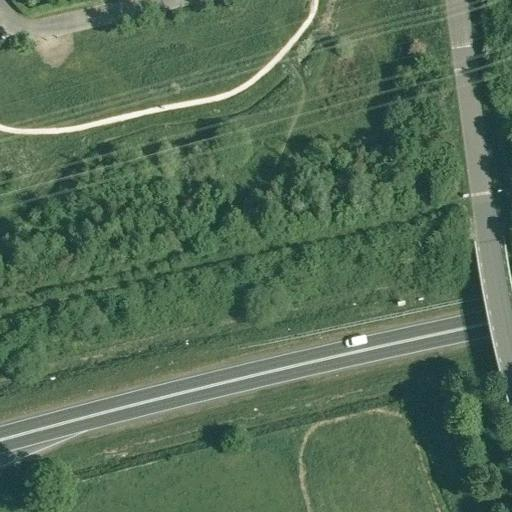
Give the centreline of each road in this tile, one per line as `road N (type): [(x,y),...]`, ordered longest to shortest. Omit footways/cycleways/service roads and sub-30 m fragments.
road 1 (trunk): [(0,441),(511,318)]
road 2 (unclassified): [(511,353),(457,0)]
road 3 (residential): [(179,0),(36,33),(14,30),(0,10)]
